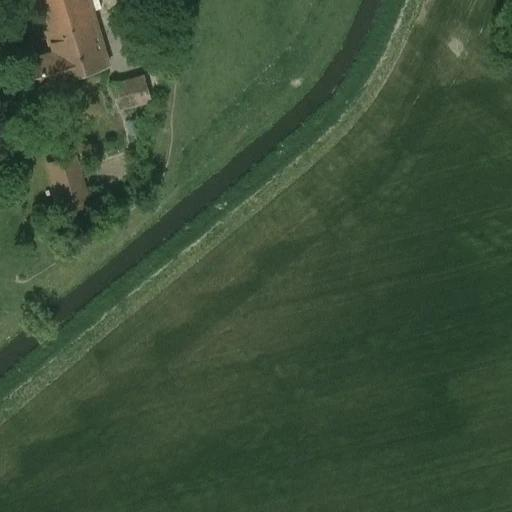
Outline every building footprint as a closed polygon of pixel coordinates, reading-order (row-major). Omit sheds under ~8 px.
[(87,0),(35,0),(46,36),(94,21),(87,0)] [(140,5),(138,0),(121,0),(129,26),(146,21),(140,5)] [(94,21),(46,36),(50,51),(59,80),(61,80),(107,66),(94,21)] [(59,80),(50,51),(15,61),(26,98),(63,87),(61,80),(59,80)] [(142,76),(113,85),(119,107),(149,98),(142,76)] [(71,157),(49,164),(63,213),(86,206),(71,157)]
